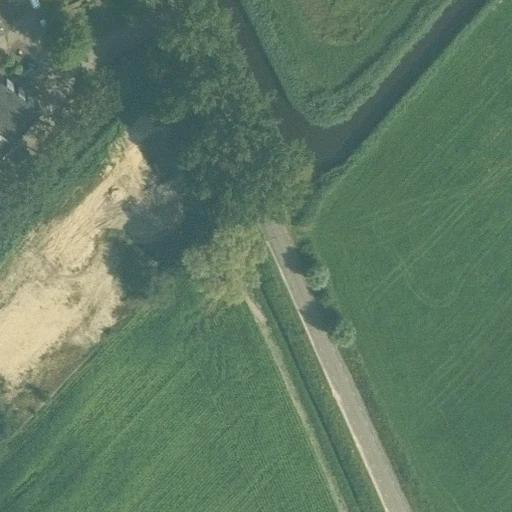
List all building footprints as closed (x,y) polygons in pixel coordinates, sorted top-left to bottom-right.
[(0,149),(41,106),(0,73),(0,149)] [(104,247),(117,256),(146,217),(127,203),(102,235),(83,221),(60,252),(86,271),(104,247)] [(0,370),(14,382),(68,320),(81,331),(97,314),(89,307),(86,311),(40,272),(30,284),(20,275),(57,232),(42,219),(0,267),(0,370)] [(125,280),(99,300),(108,311),(133,291),(125,280)] [(102,317),(88,339),(98,345),(112,323),(102,317)]
